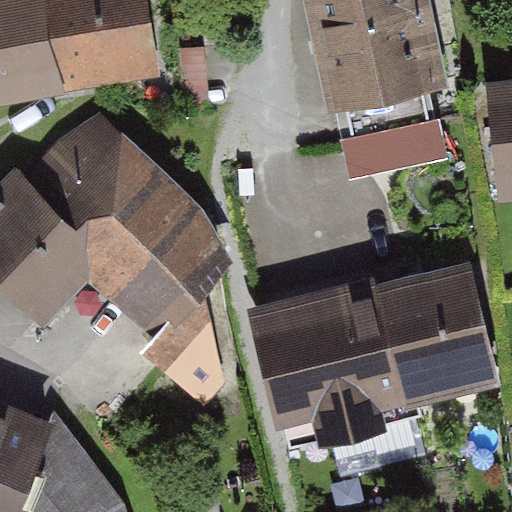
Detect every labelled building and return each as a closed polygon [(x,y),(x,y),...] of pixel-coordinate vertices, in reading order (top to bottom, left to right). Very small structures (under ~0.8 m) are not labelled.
[(144,0),(0,0),(0,98),(157,72),(144,0)] [(420,0),(295,0),(323,108),(441,78),(420,0)] [(511,65),(476,71),(495,207),(511,204),(511,65)] [(95,109),(20,182),(96,262),(81,276),(186,383),(220,347),(222,281),(214,225),(95,109)] [(9,171),(0,179),(0,291),(31,324),(81,276),(96,262),(20,182),(9,171)] [(455,240),(249,294),(281,418),(308,411),(318,450),(382,433),(375,409),(492,379),(455,240)] [(0,403),(0,511),(9,511),(42,419),(0,403)] [(51,408),(42,419),(9,511),(126,511),(122,496),(51,408)]
